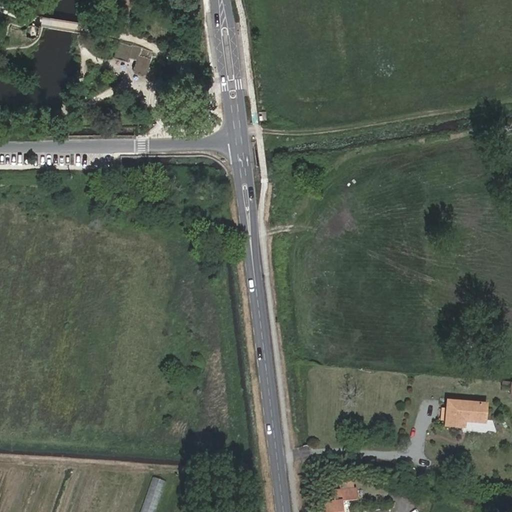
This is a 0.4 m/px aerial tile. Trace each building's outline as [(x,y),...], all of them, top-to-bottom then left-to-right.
[(113,59),(132,61),(131,72),(139,75),(146,76),(149,59),(139,58),(140,48),(115,44),(113,59)] [(147,205),(150,186),(122,186),(122,205),(147,205)] [(511,395),(511,381),(502,380),(501,389),(511,390),(510,395),(511,395)] [(488,405),(451,401),(449,429),(464,431),(465,423),(485,424),(488,405)] [(323,504),(324,511),(342,511),(341,502),(357,500),(355,489),(353,489),(352,480),(338,482),(339,491),(327,493),(329,503),(323,504)]
